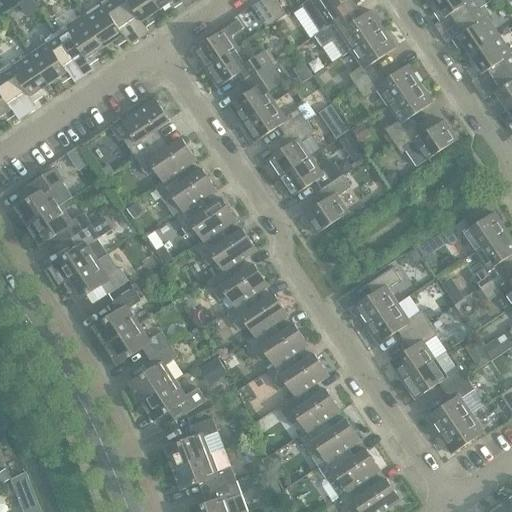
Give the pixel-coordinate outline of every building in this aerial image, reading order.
[(112,0),(85,18),(105,48),(123,35),(120,30),(129,24),(113,0),(112,0)] [(113,0),(129,24),(138,17),(142,23),(161,10),(153,0),(113,0)] [(153,0),(161,10),(175,0),(153,0)] [(261,0),(251,7),(266,29),(276,22),(261,0)] [(275,0),(261,0),(276,22),(286,15),(275,0)] [(316,0),(325,12),(312,21),(320,33),(341,18),(335,10),(349,0),(316,0)] [(433,0),(445,19),(451,15),(457,24),(481,9),(485,6),(480,0),(433,0)] [(481,9),(457,24),(463,34),(458,37),(470,56),(500,36),(505,32),(504,30),(498,34),(487,18),(481,9)] [(323,48),(333,42),(343,57),(351,51),(384,30),(371,11),(347,27),(341,18),(320,33),(315,36),(323,48)] [(57,37),(73,61),(82,55),(86,60),(105,48),(85,18),(57,37)] [(206,70),(238,48),(231,38),(244,29),(239,21),(193,51),(206,70)] [(356,88),(378,73),(372,65),(396,49),(384,30),(351,51),(362,67),(348,76),(356,88)] [(488,71),(495,80),(511,68),(511,55),(500,36),(470,56),(483,75),(488,71)] [(29,56),(49,85),(68,73),(64,67),(73,61),(57,37),(29,56)] [(238,48),(206,70),(218,89),(242,73),(248,81),(276,62),(268,50),(248,64),(238,48)] [(2,75),(17,98),(27,92),(30,98),(49,85),(29,56),(2,75)] [(230,106),(242,125),(275,103),(268,94),(289,80),(277,62),(276,62),(248,81),(254,90),(230,106)] [(378,73),(356,88),(365,100),(378,91),(388,106),(420,85),(408,66),(384,82),(378,73)] [(495,93),(508,112),(511,109),(511,68),(495,80),(501,90),(495,93)] [(0,75),(0,118),(12,110),(8,105),(17,98),(2,75),(0,75)] [(420,85),(388,106),(398,122),(385,131),(393,143),(415,128),(409,120),(433,103),(420,85)] [(135,159),(159,143),(153,133),(170,122),(156,100),(123,122),(131,135),(123,140),(135,159)] [(275,103),(242,125),(255,143),(279,127),(285,136),(306,122),(306,121),(315,115),(307,103),(285,118),(275,103)] [(332,105),(320,113),(329,126),(340,118),(332,105)] [(415,128),(393,143),(401,155),(407,151),(417,167),(458,140),(445,121),(421,137),(415,128)] [(306,122),(285,136),(290,145),(267,161),(279,180),(311,158),(301,142),(314,134),(306,122)] [(360,127),(353,132),(359,142),(367,137),(360,127)] [(165,152),(159,143),(135,159),(147,177),(156,171),(163,182),(163,183),(179,172),(180,173),(197,162),(182,140),(165,152)] [(78,147),(67,154),(79,171),(90,164),(78,147)] [(461,170),(471,164),(467,156),(457,162),(461,170)] [(311,158),(279,180),(292,198),(316,182),(321,191),(343,176),(337,167),(335,164),(322,173),(311,158)] [(342,163),(337,167),(343,176),(352,169),(349,164),(342,163)] [(28,227),(61,206),(51,191),(64,182),(55,169),(35,183),(41,192),(16,208),(28,227)] [(155,188),(167,207),(175,217),(183,212),(183,213),(199,202),(200,203),(217,192),(203,170),(185,181),(180,173),(179,172),(163,183),(163,182),(155,188)] [(391,174),(385,178),(391,187),(401,180),(397,175),(391,174)] [(343,176),(321,191),(327,200),(303,216),(316,235),(349,214),(338,197),(351,188),(343,176)] [(196,231),(203,242),(204,242),(219,232),(220,233),(237,222),(223,200),(206,211),(200,203),(199,202),(183,213),(183,212),(175,217),(188,237),(196,231)] [(61,206),(28,227),(41,246),(65,230),(71,239),(92,226),(84,213),(71,222),(61,206)] [(475,254),(507,232),(495,213),(471,229),(465,220),(443,235),(451,247),(465,238),(475,254)] [(53,264),(65,283),(108,255),(98,240),(100,238),(115,229),(106,217),(92,226),(71,239),(77,249),(53,264)] [(204,242),(203,242),(195,247),(208,266),(216,261),(223,272),(224,272),(231,267),(232,268),(257,252),(243,230),(226,241),(220,233),(219,232),(204,242)] [(511,239),(507,232),(475,254),(485,269),(472,278),(480,290),(502,275),(496,267),(511,255),(511,239)] [(425,242),(416,248),(422,256),(430,250),(425,242)] [(164,246),(156,251),(165,264),(173,259),(164,246)] [(108,255),(65,283),(77,302),(101,286),(108,296),(129,282),(120,269),(118,270),(108,255)] [(224,272),(223,272),(207,283),(219,302),(228,296),(235,307),(235,308),(251,297),(252,298),(269,287),(254,265),(237,277),(232,268),(231,267),(224,272)] [(366,327),(398,305),(388,290),(401,281),(393,269),(371,283),(377,292),(353,308),(366,327)] [(502,275),(480,290),(488,302),(501,293),(511,308),(511,280),(507,284),(502,275)] [(106,346),(138,326),(128,310),(141,302),(133,289),(112,302),(118,312),(94,328),(106,346)] [(457,289),(448,296),(454,305),(464,299),(457,289)] [(235,308),(235,307),(227,313),(239,332),(248,326),(255,337),(255,338),(271,327),(272,328),(289,317),(274,295),(257,306),(252,298),(251,297),(235,308)] [(398,305),(366,327),(378,345),(402,329),(408,338),(430,323),(422,311),(408,320),(398,305)] [(430,323),(408,338),(414,347),(390,363),(403,381),(435,360),(424,344),(438,336),(430,323)] [(255,338),(255,337),(247,343),(259,362),(268,356),(275,367),(275,368),(291,357),(292,358),(309,347),(295,325),(278,336),(272,328),(271,327),(255,338)] [(149,359),(170,345),(162,333),(148,341),(138,326),(106,346),(118,365),(142,349),(149,359)] [(496,339),(483,348),(491,361),(504,352),(497,340),(496,339)] [(170,345),(149,359),(155,368),(130,384),(142,403),(175,382),(165,366),(178,358),(170,345)] [(483,351),(472,358),(479,369),(490,361),(483,351)] [(275,368),(275,367),(267,372),(280,392),(288,386),(295,397),(296,397),(303,392),(304,394),(329,376),(315,355),(298,366),(292,358),(291,357),(275,368)] [(218,358),(206,366),(215,381),(228,373),(218,358)] [(435,360),(403,381),(415,400),(439,384),(445,393),(467,378),(458,366),(445,375),(435,360)] [(467,378),(445,393),(451,402),(427,418),(440,436),(472,415),(461,399),(475,390),(467,378)] [(175,382),(142,403),(155,421),(179,406),(185,415),(206,402),(198,389),(185,397),(175,382)] [(511,413),(511,391),(510,389),(500,396),(511,413)] [(300,421),(307,432),(307,433),(323,422),(324,423),(333,418),(341,412),(326,390),(309,402),(304,394),(303,392),(296,397),(295,397),(279,408),(291,427),(300,421)] [(472,415),(440,436),(452,455),(484,433),(472,415)] [(307,433),(307,432),(299,438),(319,468),(327,462),(327,463),(343,452),(344,453),(361,442),(347,420),(338,426),(333,418),(324,423),(323,422),(307,433)] [(166,448),(174,469),(224,450),(213,419),(189,427),(193,438),(166,448)] [(209,480),(213,490),(236,481),(224,450),(174,469),(181,490),(209,480)] [(326,479),(323,481),(322,484),(322,486),(332,502),(347,492),(347,493),(363,482),(364,483),(381,472),(367,450),(350,462),(344,453),(343,452),(327,463),(327,462),(319,468),(326,479)] [(4,468),(0,470),(0,481),(10,475),(4,468)] [(333,504),(340,499),(348,511),(358,511),(360,511),(385,511),(401,502),(387,480),(370,492),(364,483),(363,482),(347,493),(347,492),(332,502),(333,504)] [(236,481),(213,490),(216,501),(189,511),(231,511),(227,501),(242,496),(236,481)] [(511,511),(505,500),(487,511),(511,511)]
